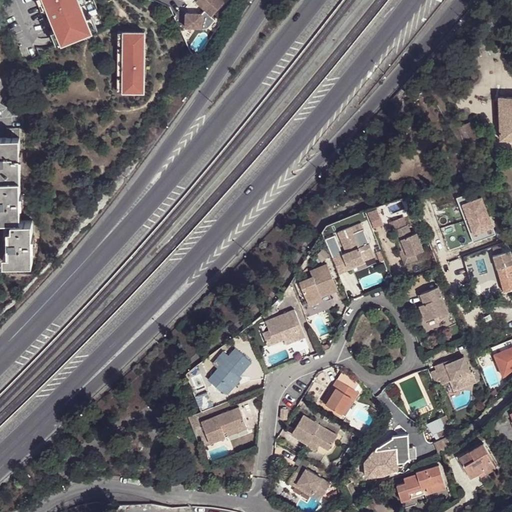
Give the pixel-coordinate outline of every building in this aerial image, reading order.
[(92,0),(36,0),(44,18),(47,26),(55,46),(103,28),(92,0)] [(225,2),(222,0),(197,0),(196,1),(205,9),(201,13),(186,12),(185,27),(207,28),(216,19),(212,16),(225,2)] [(145,32),(124,32),(124,92),(144,92),(144,77),(139,77),(139,47),(145,47),(145,32)] [(511,98),(499,99),(500,117),(498,117),(498,121),(500,122),(501,138),(511,138),(511,98)] [(458,126),(466,142),(474,137),(468,121),(458,126)] [(6,128),(7,138),(20,138),(19,128),(6,128)] [(20,138),(7,138),(0,138),(0,177),(0,187),(0,221),(12,222),(12,228),(10,228),(10,239),(10,245),(11,254),(5,253),(5,263),(33,262),(33,221),(21,221),(20,138)] [(456,196),(472,241),(494,234),(481,196),(477,197),(475,192),(470,193),(469,191),(456,196)] [(373,226),(385,222),(382,215),(371,220),(373,226)] [(404,247),(401,249),(399,249),(404,263),(416,258),(414,253),(423,250),(416,231),(411,233),(407,223),(406,223),(403,215),(389,221),(392,229),(393,229),(397,227),(404,247)] [(393,229),(401,249),(404,247),(397,227),(393,229)] [(347,266),(364,259),(375,255),(369,242),(359,246),(353,231),(339,237),(345,251),(341,252),(347,266)] [(323,247),(316,255),(321,260),(328,253),(323,247)] [(497,267),(504,291),(511,287),(511,257),(508,248),(492,255),(497,267)] [(365,262),(364,259),(347,266),(348,268),(365,262)] [(308,304),(321,299),(337,292),(326,266),(310,272),(312,278),(299,284),(308,304)] [(449,315),(437,286),(420,293),(424,303),(418,305),(425,320),(433,317),(435,322),(441,319),(441,318),(449,315)] [(323,302),(321,299),(308,304),(309,308),(323,302)] [(295,308),(279,314),(274,318),(265,321),(268,328),(262,331),(267,345),(283,338),(282,335),(293,330),(297,339),(305,336),(295,308)] [(285,344),(297,339),(293,330),(282,335),(283,338),(285,344)] [(511,345),(496,352),(504,370),(511,367),(511,366),(511,365),(511,345)] [(238,373),(239,374),(252,361),(235,346),(212,372),(227,385),(238,373)] [(496,352),(494,353),(503,376),(511,368),(511,365),(511,366),(511,367),(504,370),(496,352)] [(444,364),(443,361),(434,365),(441,384),(450,381),(459,377),(463,387),(476,382),(472,371),(470,372),(464,357),(457,360),(444,364)] [(238,373),(227,385),(232,389),(243,377),(239,374),(238,373)] [(454,390),(463,387),(459,377),(450,381),(454,390)] [(351,397),(356,390),(337,378),(332,386),(335,387),(325,403),(341,413),(351,397)] [(322,401),(325,403),(335,387),(332,386),(322,401)] [(200,410),(212,405),(206,392),(194,398),(200,410)] [(485,408),(493,399),(492,398),(491,395),(482,404),(485,408)] [(369,411),(376,416),(380,411),(372,406),(369,411)] [(225,431),(245,424),(238,407),(200,422),(208,444),(225,437),(223,432),(222,430),(224,429),(225,431)] [(309,440),(318,445),(327,451),(336,435),(302,414),(290,434),(307,444),(309,440)] [(447,416),(426,424),(436,439),(453,433),(447,416)] [(246,428),(245,424),(225,431),(227,436),(246,428)] [(377,449),(373,449),(364,460),(365,474),(384,474),(397,467),(397,461),(405,461),(409,458),(409,457),(409,447),(408,434),(393,436),(393,437),(380,446),(378,446),(377,447),(376,448),(377,449)] [(434,442),(438,453),(456,445),(452,435),(434,442)] [(314,452),(318,445),(309,440),(307,444),(305,446),(314,452)] [(483,443),(458,457),(471,477),(478,473),(481,477),(495,468),(491,460),(493,459),(483,443)] [(404,482),(395,485),(400,500),(411,497),(408,490),(425,485),(427,492),(445,487),(438,465),(415,471),(416,473),(402,477),(404,482)] [(296,484),(311,494),(313,492),(321,497),(329,483),(304,467),(299,474),(293,470),(286,482),(294,487),(296,484)] [(309,497),(311,494),(296,484),(294,487),(309,497)]
